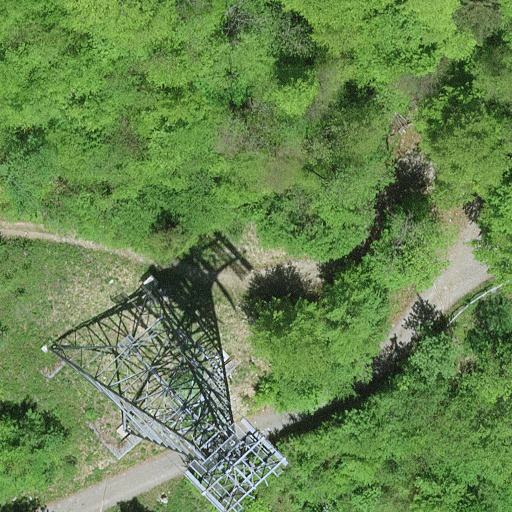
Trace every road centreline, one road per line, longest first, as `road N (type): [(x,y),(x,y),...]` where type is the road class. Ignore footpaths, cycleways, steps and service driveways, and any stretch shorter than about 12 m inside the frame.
road 1 (track): [(511,225),(499,181),(436,156),(377,192),(318,265),(256,280),(29,226),(0,227)]
road 2 (track): [(68,511),(379,375),(461,272),(511,238)]
